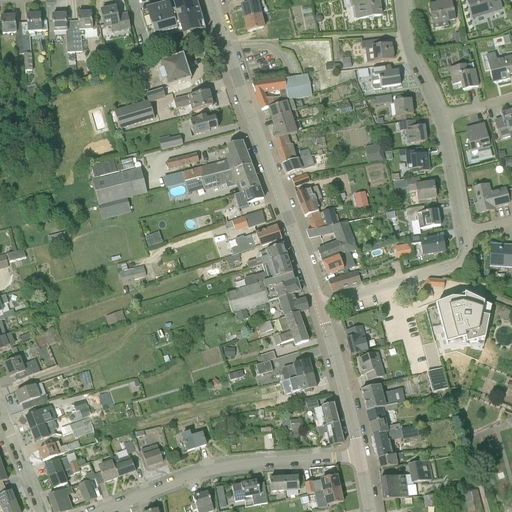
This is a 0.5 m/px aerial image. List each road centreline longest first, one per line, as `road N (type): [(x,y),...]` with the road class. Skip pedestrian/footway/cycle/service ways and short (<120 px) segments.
road 1 (tertiary): [(319,307),(211,0)]
road 2 (residential): [(96,511),(247,465),(359,455)]
road 3 (track): [(18,386),(92,361),(144,324),(217,301)]
road 4 (tertiary): [(359,455),(319,307)]
road 5 (residential): [(464,233),(445,113)]
road 6 (residential): [(445,113),(414,53),(405,0)]
